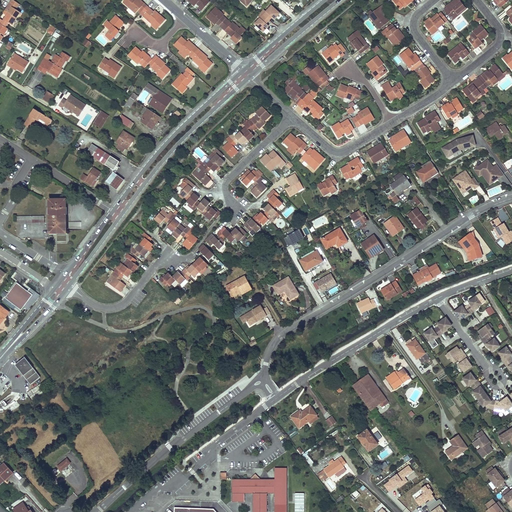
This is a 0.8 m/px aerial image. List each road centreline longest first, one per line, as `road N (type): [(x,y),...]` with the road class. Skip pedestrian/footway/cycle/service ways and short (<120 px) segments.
road 1 (residential): [(511,193),(283,335),(260,380)]
road 2 (residential): [(260,380),(93,511)]
road 3 (residential): [(275,399),(437,298)]
road 4 (secondary): [(241,71),(157,152),(113,210)]
road 5 (secondary): [(120,215),(249,77)]
road 6 (residential): [(128,511),(210,457),(213,446),(275,399)]
road 7 (residential): [(187,255),(167,249),(112,307),(70,287)]
road 8 (residential): [(0,137),(113,210)]
road 9 (residential): [(394,120),(339,152),(290,115)]
road 10 (residential): [(233,211),(228,178),(290,115)]
